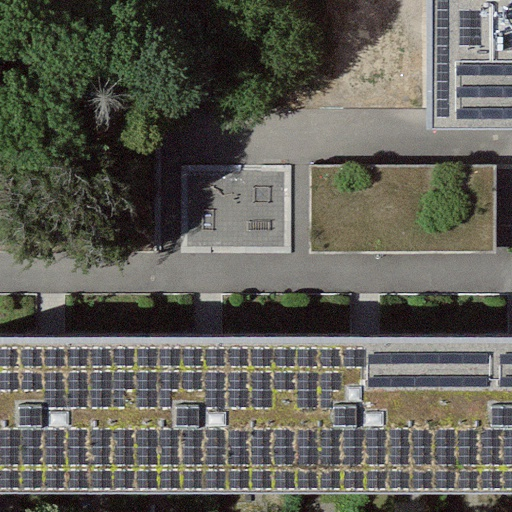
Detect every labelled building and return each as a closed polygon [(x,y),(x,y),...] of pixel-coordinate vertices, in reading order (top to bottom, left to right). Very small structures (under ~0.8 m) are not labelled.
[(511,0),(431,0),(432,125),(511,125),(511,0)] [(496,253),(497,169),(316,167),(315,251),(496,253)] [(136,332),(0,331),(0,487),(136,488),(136,332)] [(301,332),(136,332),(136,488),(300,489),(301,332)] [(466,333),(301,332),(300,489),(465,490),(466,333)] [(511,333),(466,333),(465,490),(511,489),(511,333)]
